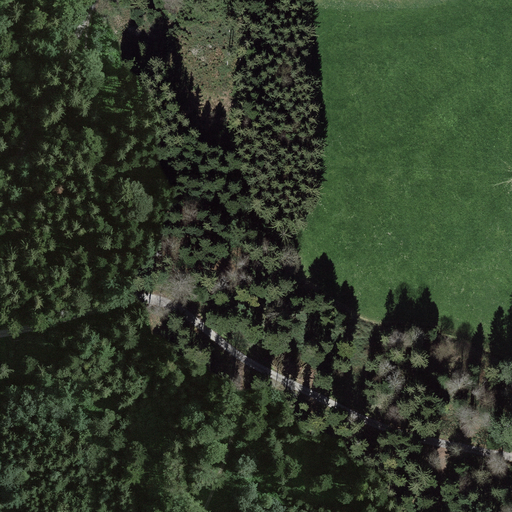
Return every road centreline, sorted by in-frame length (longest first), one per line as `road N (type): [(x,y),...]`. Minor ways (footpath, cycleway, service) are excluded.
road 1 (track): [(241,363),(203,322),(140,196),(98,134),(82,31)]
road 2 (track): [(241,363),(365,421),(511,456)]
road 3 (track): [(0,334),(133,299),(170,303),(203,322)]
road 4 (track): [(0,207),(82,31)]
road 5 (track): [(208,511),(237,424),(241,363)]
